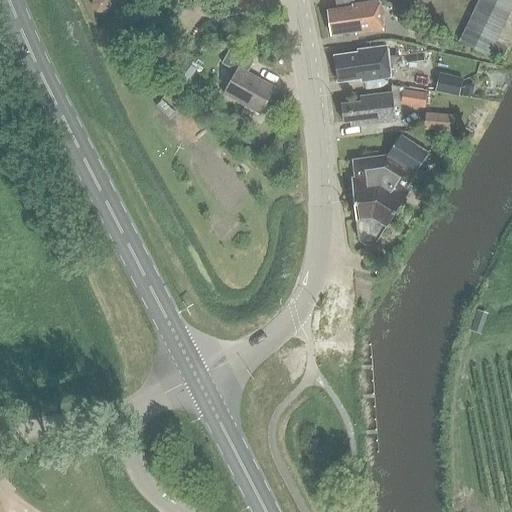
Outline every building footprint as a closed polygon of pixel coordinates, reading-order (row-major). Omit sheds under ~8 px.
[(171,0),(179,8),(173,13),(187,28),(211,6),(205,0),(171,0)] [(223,18),(271,9),(269,0),(219,0),(222,13),(223,18)] [(488,56),(511,4),(511,0),(418,0),(428,4),(429,0),(479,0),(460,42),(488,56)] [(352,8),(335,10),(328,11),(332,36),(355,33),(356,35),(384,31),(379,2),(354,5),(352,5),(352,8)] [(427,30),(423,42),(442,49),(446,37),(427,30)] [(362,81),(390,78),(388,64),(398,63),(395,47),(358,52),(359,54),(335,57),(338,82),(362,79),(362,81)] [(274,89),(247,73),(253,62),(231,49),(222,65),(237,73),(224,95),(260,115),(274,89)] [(182,90),(196,71),(185,63),(171,82),(182,90)] [(463,79),(439,73),(435,92),(459,98),(463,79)] [(403,92),(401,103),(424,107),(426,96),(403,92)] [(351,127),(396,122),(394,107),(392,94),(360,98),(361,103),(341,105),(343,123),(350,122),(351,127)] [(453,132),(454,116),(425,114),(424,130),(453,132)] [(409,185),(414,177),(415,175),(428,153),(400,136),(387,157),(353,161),(355,179),(351,179),(354,202),(353,202),(358,237),(358,239),(359,241),(360,242),(361,243),(362,244),(363,245),(365,245),(367,246),(369,246),(370,246),(372,246),(373,245),(375,244),(376,243),(377,242),(378,241),(412,187),(409,185)]
